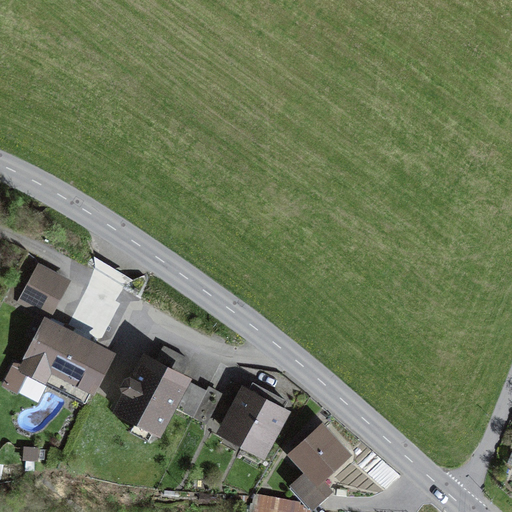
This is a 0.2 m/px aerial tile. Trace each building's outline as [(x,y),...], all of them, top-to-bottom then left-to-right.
[(131,281),(98,262),(92,273),(124,292),(131,281)] [(43,314),(63,278),(39,266),(20,302),(43,314)] [(13,378),(20,382),(28,368),(87,398),(110,354),(47,322),(25,366),(20,364),(13,378)] [(123,390),(129,393),(121,408),(158,428),(171,404),(193,417),(205,392),(180,379),(187,366),(187,360),(185,357),(165,346),(155,365),(145,360),(134,380),(129,378),(126,379),(122,386),(123,390)] [(253,383),(228,429),(261,447),(286,401),(253,383)] [(193,417),(206,424),(221,395),(208,388),(205,392),(193,417)] [(298,450),(294,453),(309,470),(290,488),(309,509),(330,490),(319,478),(345,455),(321,429),(309,440),(304,434),(293,445),(298,450)] [(3,466),(1,488),(15,489),(18,467),(3,466)] [(306,511),(293,504),(260,498),(257,511),(306,511)]
